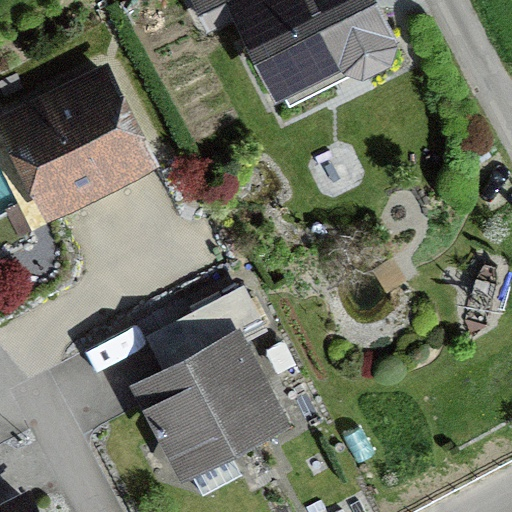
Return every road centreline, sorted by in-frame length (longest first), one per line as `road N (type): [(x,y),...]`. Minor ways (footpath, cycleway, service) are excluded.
road 1 (residential): [(94,511),(26,378)]
road 2 (residential): [(511,128),(447,0)]
